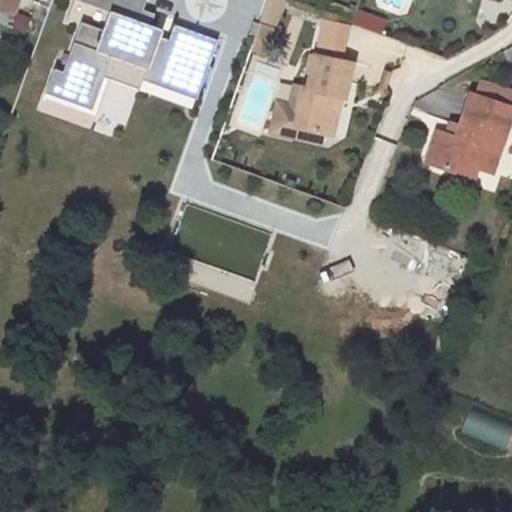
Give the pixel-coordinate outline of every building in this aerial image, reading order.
[(0,0),(0,5),(16,12),(20,0),(0,0)] [(52,66),(36,112),(121,142),(138,91),(193,110),(218,38),(172,22),(173,20),(145,11),(148,0),(82,0),(110,10),(104,28),(81,20),(63,70),(52,66)] [(284,13),(289,0),(287,0),(271,0),(263,26),(273,30),(279,12),(284,13)] [(353,11),(349,22),(357,25),(361,13),(353,11)] [(361,13),(357,25),(380,32),(384,21),(361,13)] [(296,84),(292,106),(303,108),(300,126),(336,134),(340,108),(334,108),(337,92),(343,94),(346,94),(353,60),(315,52),(309,86),(296,84)] [(511,85),(485,77),(480,91),(511,99),(511,85)] [(511,99),(480,91),(476,89),(465,122),(462,133),(452,131),(442,127),(432,158),(460,167),(463,156),(482,161),(498,167),(511,122),(511,99)] [(340,108),(343,94),(337,92),(334,108),(340,108)] [(288,124),(300,126),(303,108),(292,106),(288,124)] [(455,118),(452,131),(462,133),(465,122),(455,118)] [(479,173),(482,161),(463,156),(460,167),(479,173)] [(511,424),(470,407),(459,433),(503,451),(511,429),(511,424)]
